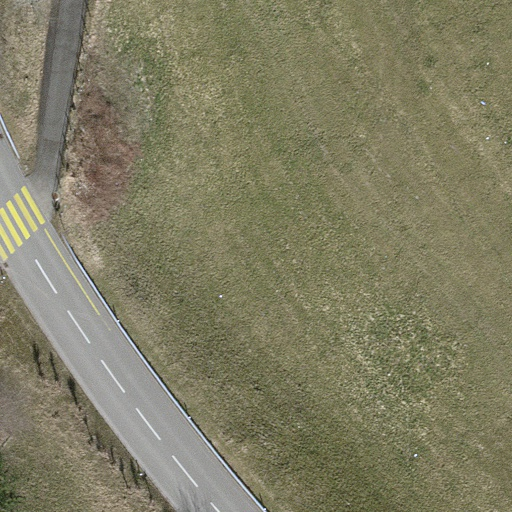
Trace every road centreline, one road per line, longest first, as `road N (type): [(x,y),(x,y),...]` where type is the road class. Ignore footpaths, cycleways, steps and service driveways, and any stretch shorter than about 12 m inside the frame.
road 1 (secondary): [(0,192),(57,298),(221,511)]
road 2 (track): [(12,220),(37,197),(47,171),(70,0)]
